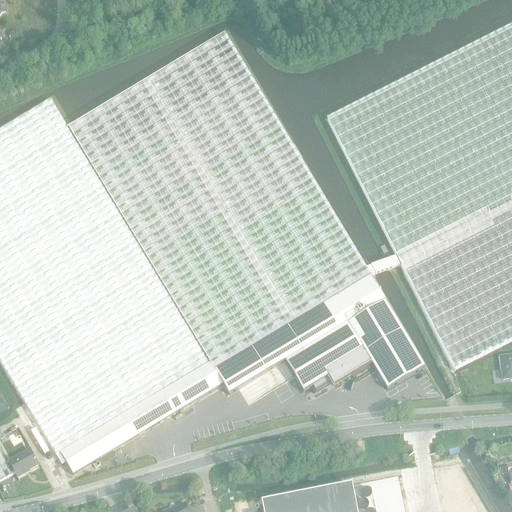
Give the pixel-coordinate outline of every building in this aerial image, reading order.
[(511,26),(327,120),(454,372),(511,342),(511,26)] [(67,130),(209,364),(214,371),(369,278),(370,277),(291,146),(226,38),(225,38),(224,36),(212,43),(76,125),(70,128),(69,129),(67,130)] [(50,100),(0,130),(0,361),(57,456),(209,364),(67,130),(50,100)] [(209,364),(60,454),(66,464),(70,471),(73,476),(168,418),(223,385),(229,396),(285,362),(300,387),(303,393),(310,389),(313,387),(316,393),(332,383),(334,386),(371,364),(387,391),(424,368),(397,322),(370,277),(214,371),(209,364)] [(511,356),(500,358),(504,380),(509,379),(510,380),(511,379),(511,356)] [(0,482),(12,476),(0,452),(0,441),(5,438),(0,428),(0,482)] [(30,451),(9,462),(17,477),(38,466),(30,451)] [(66,464),(60,454),(57,456),(56,456),(62,466),(66,464)] [(356,511),(351,486),(263,503),(264,511),(356,511)]
